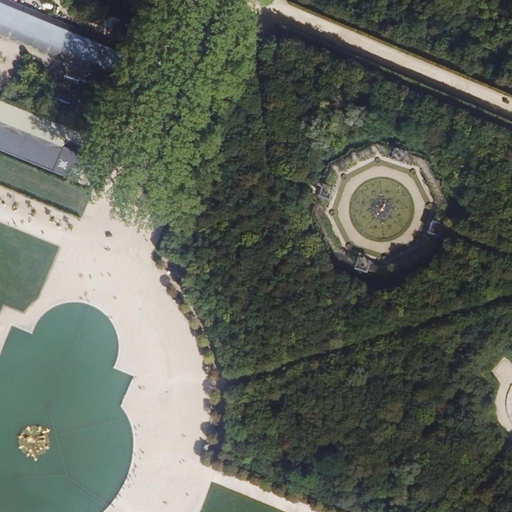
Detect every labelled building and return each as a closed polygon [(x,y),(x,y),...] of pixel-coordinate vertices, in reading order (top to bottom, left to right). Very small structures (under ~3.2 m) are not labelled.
[(7,0),(0,0),(0,18),(138,73),(146,54),(7,0)] [(138,73),(0,18),(0,39),(132,90),(138,73)] [(0,128),(0,151),(52,172),(60,153),(0,128)] [(333,164),(327,179),(326,183),(324,182),(319,195),(320,195),(319,199),(314,214),(339,260),(355,267),(355,268),(369,273),(369,271),(385,275),(433,254),(440,236),(441,236),(446,223),(444,222),(444,220),(449,204),(425,159),(409,153),(409,152),(396,146),(395,148),(378,143),(333,164)] [(80,183),(91,187),(95,177),(84,172),(80,183)]
